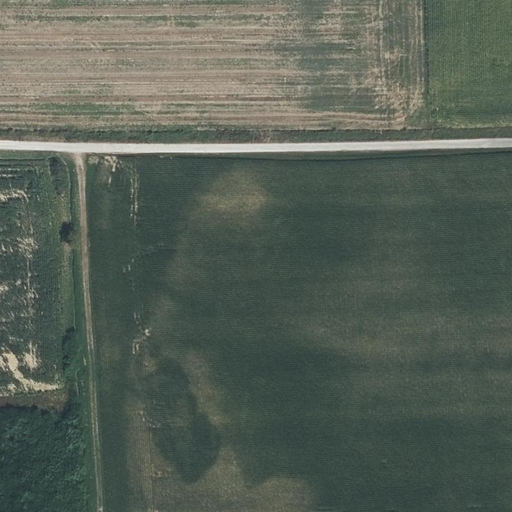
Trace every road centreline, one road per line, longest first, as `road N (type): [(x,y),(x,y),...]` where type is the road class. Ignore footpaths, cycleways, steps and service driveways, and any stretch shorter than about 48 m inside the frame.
road 1 (unclassified): [(511,142),(0,143)]
road 2 (track): [(98,511),(81,146)]
